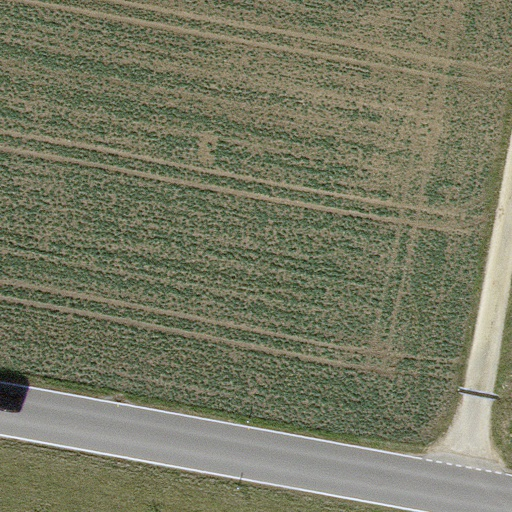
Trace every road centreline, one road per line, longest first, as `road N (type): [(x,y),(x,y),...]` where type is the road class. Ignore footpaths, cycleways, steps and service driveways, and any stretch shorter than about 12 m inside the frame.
road 1 (tertiary): [(0,414),(511,505)]
road 2 (track): [(449,493),(511,165)]
